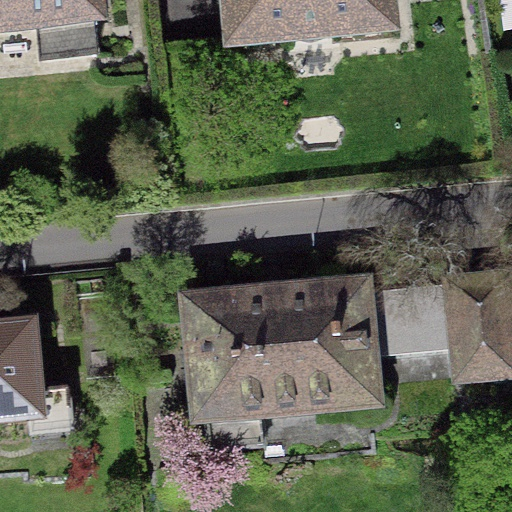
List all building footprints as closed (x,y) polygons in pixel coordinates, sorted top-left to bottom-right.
[(0,0),(0,25),(39,22),(43,60),(92,55),(93,57),(97,57),(91,0),(0,0)] [(231,0),(235,41),(386,27),(383,0),(231,0)] [(454,353),(460,353),(460,351),(491,349),(494,377),(511,375),(511,350),(506,289),(509,289),(508,277),(501,277),(501,280),(478,282),(454,285),(454,282),(447,282),(448,287),(453,349),(454,353)] [(202,304),(188,306),(189,319),(194,319),(202,409),(197,410),(199,422),(207,421),(210,452),(263,447),(260,413),(362,404),(362,407),(374,406),(373,393),(370,393),(366,357),(453,349),(448,287),(364,295),(364,290),(353,291),(353,293),(278,300),(202,307),(202,304)] [(0,417),(33,414),(35,435),(71,432),(67,391),(31,395),(26,334),(0,336),(0,417)]
